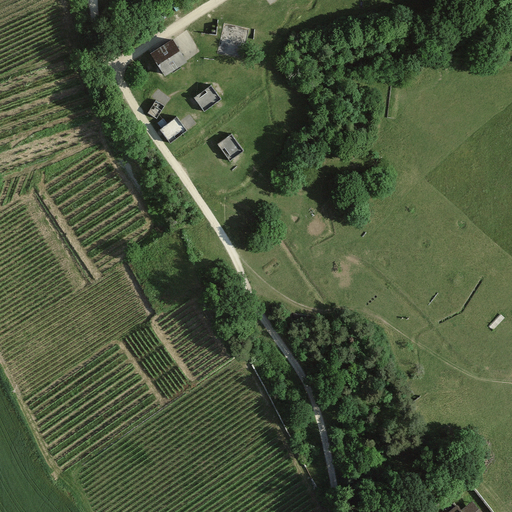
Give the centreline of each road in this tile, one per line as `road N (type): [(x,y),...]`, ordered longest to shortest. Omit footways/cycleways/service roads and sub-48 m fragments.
road 1 (track): [(87,0),(128,101),(246,270),(313,392),(345,511)]
road 2 (unknown): [(112,69),(219,0)]
